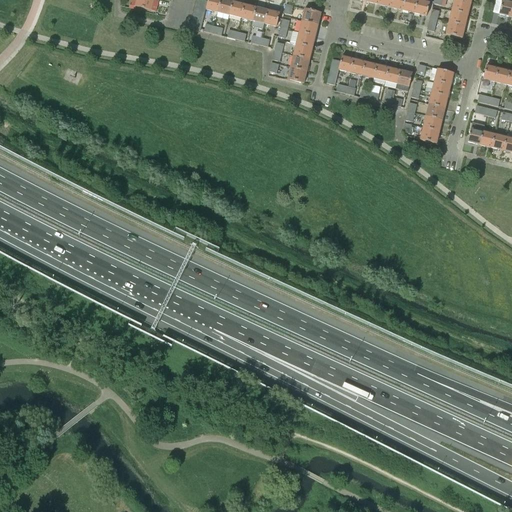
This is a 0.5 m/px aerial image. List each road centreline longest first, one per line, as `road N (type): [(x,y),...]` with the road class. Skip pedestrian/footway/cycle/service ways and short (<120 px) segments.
road 1 (motorway): [(414,377),(0,180)]
road 2 (motorway): [(217,321),(352,409),(511,490)]
road 3 (motorway): [(217,321),(511,456)]
road 4 (motorway): [(0,212),(217,321)]
road 5 (residential): [(474,65),(329,31)]
